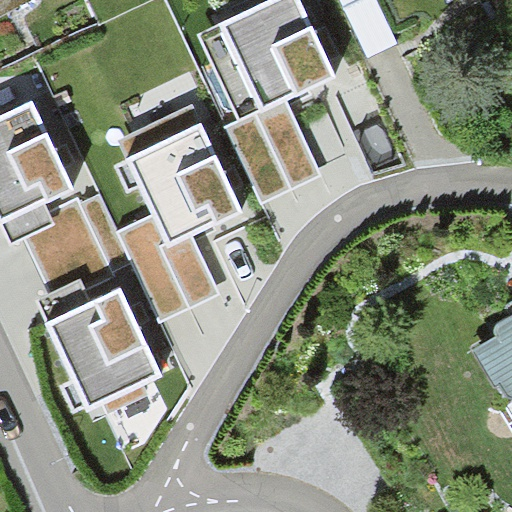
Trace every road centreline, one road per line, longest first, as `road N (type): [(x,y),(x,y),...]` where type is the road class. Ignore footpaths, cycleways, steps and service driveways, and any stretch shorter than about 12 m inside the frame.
road 1 (residential): [(185,488),(187,444),(326,226),(359,199),(418,181),(511,180)]
road 2 (residential): [(0,366),(72,511)]
